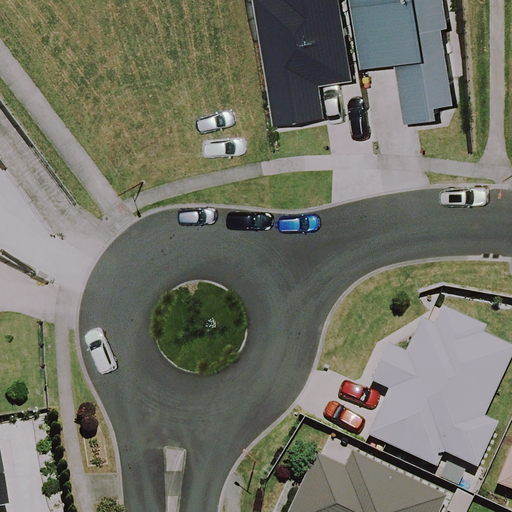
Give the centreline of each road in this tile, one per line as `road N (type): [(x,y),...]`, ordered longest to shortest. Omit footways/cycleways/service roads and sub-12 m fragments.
road 1 (residential): [(162,397),(128,360),(120,310),(143,265),(171,246),(205,240),(238,247),(266,267)]
road 2 (residential): [(266,267),(366,237),(511,231)]
road 3 (residential): [(266,267),(285,301),(286,340),(269,376),(238,400),(200,407),(162,397)]
